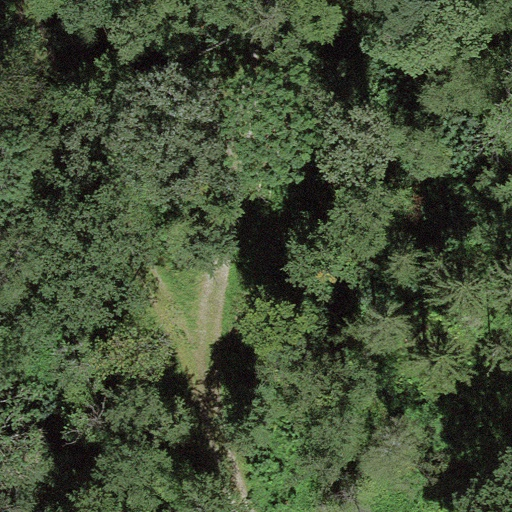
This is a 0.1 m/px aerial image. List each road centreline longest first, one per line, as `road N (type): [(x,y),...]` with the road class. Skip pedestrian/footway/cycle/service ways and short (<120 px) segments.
road 1 (track): [(289,0),(237,159),(219,306),(218,383),(251,511)]
road 2 (track): [(21,0),(30,48),(98,196),(218,383)]
